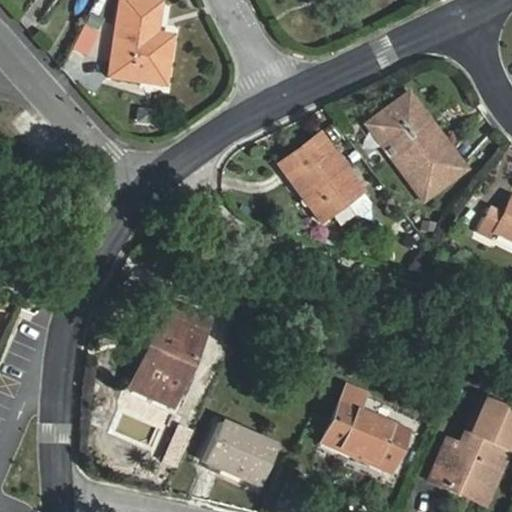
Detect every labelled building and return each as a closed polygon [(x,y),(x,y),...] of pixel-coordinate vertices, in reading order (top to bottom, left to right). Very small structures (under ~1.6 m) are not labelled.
[(171,36),(155,34),(160,2),(143,0),(120,0),(109,75),(164,84),(171,36)] [(430,194),(463,170),(429,123),(421,129),(400,101),(367,126),(391,158),(399,152),(430,194)] [(319,135),(277,166),(319,223),(345,203),(354,215),(360,216),(369,210),(369,203),(319,135)] [(511,200),(503,216),(488,209),(477,233),(491,240),(495,233),(511,241),(511,200)] [(424,268),(421,277),(436,282),(439,272),(424,268)] [(172,412),(204,339),(163,321),(149,353),(158,357),(140,398),(172,412)] [(387,471),(404,430),(357,410),(363,396),(345,388),(321,444),(387,471)] [(488,491),(511,436),(511,415),(478,402),(458,447),(445,442),(428,481),(441,487),(447,473),(488,491)] [(257,487),(275,448),(219,423),(202,463),(257,487)]
